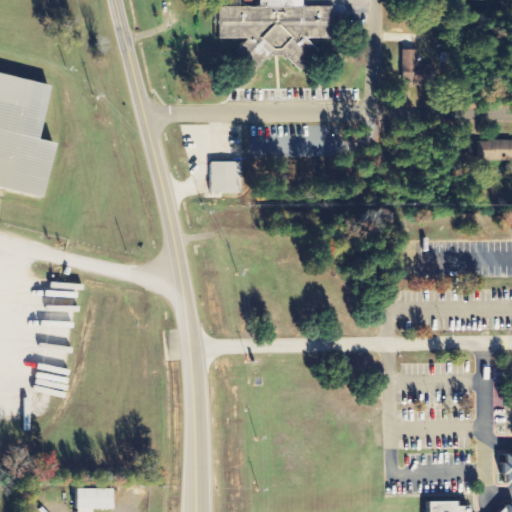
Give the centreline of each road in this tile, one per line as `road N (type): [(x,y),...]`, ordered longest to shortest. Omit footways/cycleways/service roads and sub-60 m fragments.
road 1 (tertiary): [(193,511),(180,279),(114,0)]
road 2 (residential): [(143,113),(511,112)]
